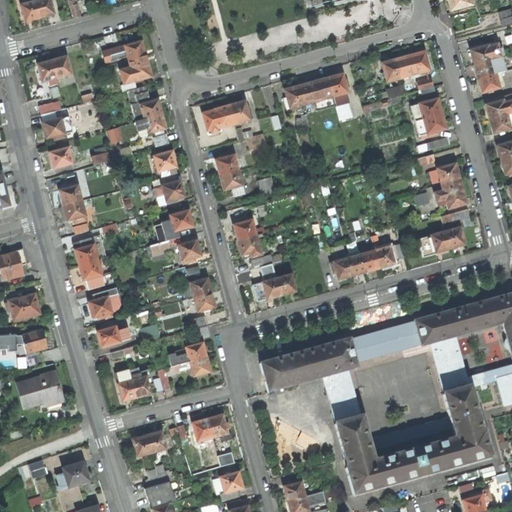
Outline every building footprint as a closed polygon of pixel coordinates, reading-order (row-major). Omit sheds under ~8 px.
[(42,0),(33,0),(34,3),(38,19),(48,17),(52,16),(48,0),(42,0),(43,0),(42,0)] [(73,19),(80,18),(77,4),(75,4),(73,0),(69,0),(68,0),(73,19)] [(28,22),(38,19),(34,3),(20,6),(24,23),(28,22)] [(503,26),(511,23),(511,8),(499,12),(503,26)] [(472,56),(474,65),(501,58),(496,41),(476,46),(476,49),(470,51),(472,56)] [(126,58),(127,61),(144,57),(141,48),(140,42),(112,50),(101,53),(104,64),(126,58)] [(409,55),(395,59),(400,77),(428,70),(423,52),(409,55)] [(121,92),(135,89),(133,82),(149,77),(146,67),(144,57),(127,61),(129,68),(118,71),(122,85),(119,86),(121,92)] [(55,78),(69,75),(64,58),(61,59),(50,62),(55,78)] [(476,72),(478,79),(495,74),(504,72),(501,58),(474,65),(476,72)] [(386,81),(400,77),(395,59),(386,61),(381,63),(386,81)] [(57,85),(55,78),(50,62),(40,65),(36,66),(41,82),(47,81),(49,87),(57,85)] [(345,92),(346,92),(341,74),(336,75),(326,78),(331,96),(332,96),(334,103),(347,100),(345,92)] [(482,93),(499,88),(495,74),(478,79),(480,87),(482,93)] [(303,104),(331,96),(326,78),(311,82),(298,86),(303,104)] [(417,90),(419,90),(432,86),(430,78),(415,82),(417,90)] [(288,108),(303,104),(298,86),(288,89),(283,90),(288,108)] [(389,98),(404,94),(402,86),(387,91),(389,98)] [(434,93),(432,86),(419,90),(421,97),(434,93)] [(126,92),(134,122),(160,115),(157,105),(156,101),(149,102),(144,87),(126,92)] [(82,103),(94,99),(92,94),(80,97),(82,103)] [(487,111),(489,119),(511,113),(511,96),(511,95),(490,101),(491,104),(485,105),(487,111)] [(410,106),(414,121),(440,114),(437,104),(436,99),(427,101),(425,97),(411,101),(412,105),(410,106)] [(233,124),(251,119),(248,106),(245,106),(243,102),(239,103),(228,106),(233,124)] [(53,112),(51,103),(37,107),(39,116),(53,112)] [(218,128),(233,124),(228,106),(213,110),(214,110),(208,112),(201,114),(206,131),(209,130),(210,133),(216,132),(215,128),(218,127),(218,128)] [(55,120),(53,112),(39,116),(43,131),(45,139),(63,134),(70,132),(66,118),(55,120)] [(510,129),(511,127),(511,113),(489,119),(491,128),(493,134),(510,129)] [(426,136),(436,133),(435,131),(444,128),(443,124),(440,114),(414,121),(418,135),(425,133),(426,136)] [(161,130),(164,129),(162,124),(160,115),(134,122),(137,136),(146,134),(154,132),(155,135),(162,133),(161,130)] [(273,130),(279,128),(276,115),(269,117),(273,130)] [(154,146),(167,142),(165,135),(152,138),(154,146)] [(249,151),(264,146),(261,135),(246,139),(249,151)] [(427,149),(449,143),(447,137),(425,143),(427,149)] [(498,152),(500,161),(511,157),(511,142),(496,147),(498,152)] [(108,161),(104,147),(93,150),(95,156),(91,157),(94,165),(108,161)] [(70,164),(66,148),(48,154),(50,162),(52,169),(70,164)] [(156,173),(174,168),(172,159),(170,152),(152,157),(156,173)] [(426,161),(433,159),(432,153),(424,156),(426,161)] [(236,170),(232,155),(214,160),(215,167),(218,175),(236,170)] [(504,175),(511,172),(511,157),(500,161),(502,168),(504,175)] [(345,158),(332,161),(333,170),(346,167),(345,158)] [(435,165),(440,184),(458,179),(455,169),(454,164),(445,166),(444,163),(435,165)] [(243,195),(236,170),(218,175),(220,185),(222,190),(230,188),(233,198),(243,195)] [(160,179),(162,186),(177,182),(175,175),(160,179)] [(261,196),(274,193),(270,177),(256,181),(261,196)] [(446,208),(465,203),(461,190),(458,179),(440,184),(442,190),(433,192),(436,204),(445,201),(446,208)] [(174,199),(182,197),(180,189),(178,182),(177,182),(162,186),(153,189),(156,197),(163,195),(164,202),(165,202),(167,205),(175,203),(174,199)] [(61,206),(79,202),(76,187),(58,192),(59,197),(61,206)] [(421,204),(428,202),(425,193),(418,194),(421,204)] [(416,205),(421,204),(418,194),(413,195),(416,205)] [(85,221),(79,202),(61,206),(64,217),(65,221),(71,220),(72,224),(85,221)] [(453,212),(456,220),(469,217),(466,208),(453,212)] [(160,223),(165,241),(167,241),(178,238),(176,231),(191,227),(188,218),(186,211),(168,216),(170,220),(160,223)] [(441,222),(450,219),(448,213),(440,216),(441,222)] [(236,240),(254,235),(250,220),(232,225),(233,231),(236,240)] [(74,234),(87,230),(85,223),(72,227),(74,234)] [(104,234),(116,231),(114,223),(102,227),(104,234)] [(457,246),(463,244),(458,227),(444,231),(449,248),(457,246)] [(440,250),(449,248),(444,231),(417,239),(421,257),(435,253),(435,252),(440,250)] [(258,250),(254,235),(236,240),(239,250),(240,255),(258,250)] [(316,251),(324,248),(321,235),(312,237),(316,251)] [(96,260),(89,239),(77,242),(79,249),(74,251),(75,255),(77,265),(96,260)] [(151,255),(169,250),(167,241),(165,241),(148,246),(151,255)] [(190,262),(189,259),(199,256),(196,248),(195,241),(177,246),(181,264),(190,262)] [(388,246),(374,250),(379,268),(387,265),(393,264),(392,260),(402,257),(399,244),(388,247),(388,246)] [(342,245),(331,249),(334,261),(332,262),(337,279),(341,278),(351,275),(346,258),(342,245)] [(6,254),(0,255),(0,273),(2,280),(17,276),(17,277),(25,275),(23,267),(20,267),(20,266),(19,264),(25,263),(21,249),(15,250),(15,252),(6,254)] [(374,250),(360,254),(365,271),(372,269),(379,268),(374,250)] [(360,254),(346,258),(351,275),(358,273),(365,271),(360,254)] [(260,259),(250,261),(252,269),(271,263),(280,261),(279,255),(270,258),(270,257),(260,260),(260,259)] [(103,287),(96,260),(77,265),(80,277),(81,280),(84,280),(87,291),(103,287)] [(273,270),(271,263),(252,269),(253,275),(273,270)] [(199,265),(186,269),(188,277),(201,273),(199,265)] [(290,274),(275,278),(280,295),(289,293),(294,291),(290,274)] [(280,295),(275,278),(251,285),(256,302),(264,299),(280,295)] [(188,284),(192,297),(209,292),(207,284),(205,279),(188,284)] [(119,304),(115,288),(92,295),(93,301),(87,303),(90,311),(92,318),(103,315),(104,318),(111,316),(109,311),(114,310),(119,304)] [(196,312),(213,307),(211,299),(209,292),(192,297),(196,312)] [(34,293),(8,300),(8,302),(5,303),(7,312),(10,311),(13,320),(39,313),(36,303),(34,293)] [(259,364),(267,392),(322,377),(334,423),(333,423),(345,468),(344,468),(351,495),(489,457),(482,430),(481,430),(469,387),(496,380),(503,406),(511,403),(511,293),(413,321),(414,322),(383,331),(348,340),(348,339),(259,364)] [(191,320),(193,329),(206,325),(204,316),(191,320)] [(100,347),(128,339),(125,328),(115,331),(113,324),(104,326),(105,330),(96,332),(98,340),(100,347)] [(140,329),(144,342),(160,338),(156,324),(140,329)] [(209,335),(206,325),(193,329),(195,339),(209,335)] [(41,329),(20,335),(25,353),(35,350),(37,356),(46,354),(44,347),(46,347),(43,335),(41,329)] [(166,355),(169,367),(177,365),(205,357),(202,348),(201,343),(184,347),(186,353),(174,356),(174,354),(166,355)] [(111,360),(124,356),(122,349),(109,352),(111,360)] [(129,362),(137,360),(134,349),(126,351),(129,362)] [(192,376),(209,371),(206,363),(205,357),(177,365),(179,371),(189,368),(192,376)] [(165,374),(179,371),(177,365),(169,367),(164,369),(165,374)] [(145,378),(149,377),(147,369),(138,372),(137,368),(128,370),(135,397),(144,395),(149,394),(145,378)] [(165,374),(164,369),(157,370),(159,378),(162,391),(169,389),(165,374)] [(127,400),(135,397),(128,370),(115,374),(118,384),(116,384),(121,401),(127,400)] [(57,384),(53,371),(41,374),(41,376),(16,384),(23,407),(43,401),(44,405),(62,400),(57,384)] [(156,392),(162,391),(159,378),(153,380),(156,392)] [(217,416),(206,419),(211,437),(226,433),(222,415),(217,416)] [(191,434),(193,443),(211,437),(206,419),(195,423),(191,424),(194,433),(191,434)] [(176,427),(180,440),(186,438),(183,425),(176,427)] [(174,446),(180,444),(175,428),(169,429),(174,446)] [(155,433),(145,436),(150,453),(164,449),(160,432),(155,433)] [(136,457),(150,453),(145,436),(136,438),(131,440),(136,457)] [(211,442),(207,443),(208,447),(205,448),(207,455),(207,456),(208,460),(215,458),(211,442)] [(230,453),(216,456),(219,467),(233,463),(230,453)] [(35,479),(50,475),(45,460),(30,465),(35,479)] [(59,488),(65,504),(84,498),(80,485),(91,482),(88,472),(85,462),(76,465),(75,462),(65,464),(66,468),(65,469),(67,474),(58,477),(62,487),(59,488)] [(319,474),(332,470),(330,463),(317,466),(319,474)] [(159,485),(166,482),(161,465),(154,467),(155,469),(159,485)] [(483,477),(494,474),(492,467),(481,470),(483,477)] [(146,488),(159,485),(155,469),(145,472),(147,480),(144,480),(146,488)] [(242,494),(240,488),(241,488),(239,480),(237,473),(218,478),(222,493),(227,492),(229,498),(242,494)] [(283,492),(286,502),(303,497),(299,483),(297,483),(296,481),(288,483),(289,486),(282,488),(283,492)] [(159,498),(181,492),(178,483),(168,485),(168,484),(156,487),(159,498)] [(459,496),(472,492),(470,484),(457,488),(459,496)] [(478,493),(470,496),(470,499),(461,502),(462,505),(463,511),(480,511),(490,509),(494,508),(492,501),(490,501),(487,489),(478,492),(478,493)] [(303,511),(307,511),(306,507),(323,502),(320,492),(303,497),(286,502),(289,511),(288,511),(303,511)] [(41,498),(32,501),(34,507),(43,504),(41,498)] [(100,511),(99,506),(93,508),(92,506),(88,508),(84,498),(65,504),(67,511),(100,511)] [(150,511),(169,511),(166,501),(153,506),(154,509),(150,510),(150,511)] [(247,511),(246,507),(242,508),(240,501),(225,505),(227,511),(247,511)]
